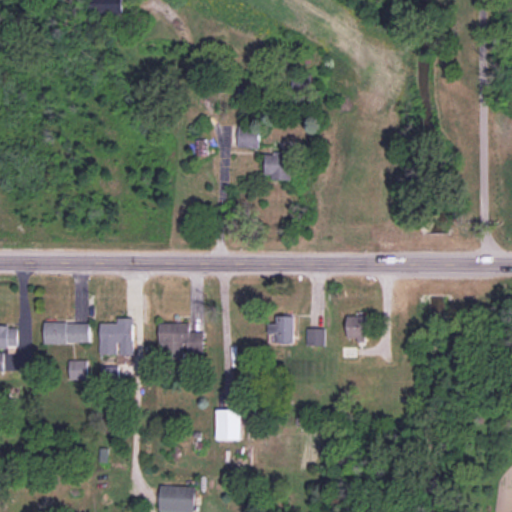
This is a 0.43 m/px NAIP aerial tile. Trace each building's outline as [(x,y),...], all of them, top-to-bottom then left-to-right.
[(91,0),(91,18),(128,18),(128,0),(91,0)] [(239,124),(238,145),(257,146),(258,125),(239,124)] [(290,152),(290,179),(272,179),(272,172),(265,172),(266,154),(274,154),(274,152),(290,152)] [(293,315),(293,341),(276,341),(276,332),(268,332),(268,320),(276,320),(276,315),(293,315)] [(347,316),(347,336),(357,336),(357,340),(366,340),(365,315),(347,316)] [(100,323),(100,353),(117,353),(117,341),(121,341),(121,353),(133,353),(133,340),(132,340),(132,318),(117,318),(117,323),(100,323)] [(46,321),(46,342),(67,342),(67,341),(89,341),(89,323),(67,323),(67,321),(46,321)] [(159,322),(159,342),(162,342),(162,358),(184,358),(184,352),(202,352),(202,331),(188,331),(188,322),(159,322)] [(0,326),(17,326),(17,345),(7,345),(7,347),(0,347),(0,326)] [(308,327),(307,343),(324,344),(324,328),(308,327)] [(356,345),(356,356),(342,357),(342,346),(356,345)] [(70,360),(70,378),(87,378),(87,359),(70,360)] [(102,365),(102,380),(118,380),(118,365),(102,365)] [(193,487),(192,511),(160,511),(161,485),(193,487)]
